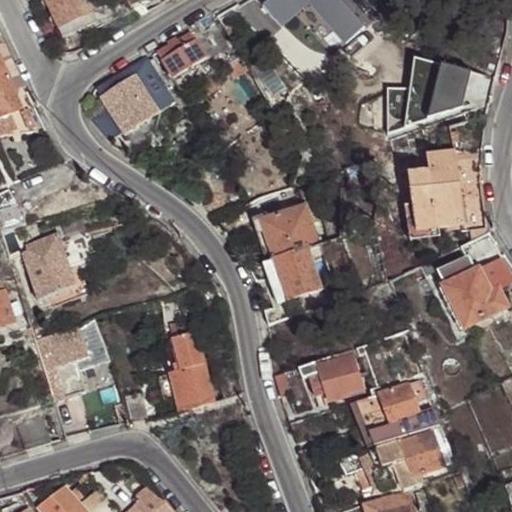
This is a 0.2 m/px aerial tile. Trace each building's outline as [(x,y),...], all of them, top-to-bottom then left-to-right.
[(43,0),(56,30),(92,13),(85,0),(43,0)] [(336,0),(272,0),(262,10),(279,30),(308,5),(345,45),(363,28),(336,0)] [(463,0),(443,0),(452,3),(450,8),(460,11),(463,0)] [(96,22),(92,13),(56,30),(61,39),(96,22)] [(447,22),(437,15),(429,26),(438,33),(447,22)] [(215,20),(205,27),(222,53),(231,47),(215,20)] [(222,53),(205,27),(170,46),(154,55),(172,83),(208,62),(222,53)] [(208,62),(172,83),(178,92),(214,74),(208,62)] [(0,96),(10,92),(13,90),(0,63),(0,96)] [(413,88),(397,87),(397,122),(481,124),(483,64),(413,63),(413,88)] [(157,117),(174,106),(148,64),(132,74),(134,79),(157,117)] [(119,76),(110,82),(115,89),(134,79),(132,74),(128,70),(119,76)] [(124,138),(157,117),(134,79),(115,89),(100,100),(124,138)] [(110,82),(94,91),(100,100),(115,89),(110,82)] [(18,109),(10,92),(0,96),(8,114),(18,109)] [(8,114),(0,96),(0,124),(5,122),(11,119),(8,114)] [(100,141),(109,148),(124,138),(100,100),(87,124),(96,137),(100,141)] [(146,162),(188,124),(174,106),(157,117),(124,138),(109,148),(146,162)] [(0,140),(12,134),(5,122),(0,124),(0,140)] [(406,175),(409,206),(457,186),(452,153),(425,158),(427,171),(406,175)] [(457,186),(409,206),(414,235),(463,229),(457,186)] [(360,227),(339,189),(335,189),(334,235),(345,232),(360,227)] [(305,248),(318,243),(303,204),(256,222),(271,261),(305,248)] [(43,247),(48,260),(61,255),(55,243),(43,247)] [(321,288),(305,248),(271,261),(273,267),(286,301),(321,288)] [(61,255),(48,260),(26,268),(37,303),(74,289),(61,255)] [(273,267),(271,261),(261,265),(263,270),(273,267)] [(488,297),(475,272),(470,275),(463,261),(436,278),(443,291),(441,293),(464,332),(504,308),(497,291),(488,297)] [(495,262),(475,272),(488,297),(497,291),(511,283),(495,262)] [(277,303),(286,301),(273,267),(263,270),(277,303)] [(0,325),(12,321),(0,285),(0,325)] [(76,329),(75,328),(31,343),(52,404),(83,394),(78,378),(110,369),(96,319),(76,329)] [(180,370),(202,366),(192,332),(172,340),(180,370)] [(338,365),(335,357),(315,363),(325,395),(327,403),(348,397),(348,394),(338,365)] [(353,361),(338,365),(348,394),(362,390),(353,361)] [(325,395),(315,363),(305,367),(314,398),(325,395)] [(192,410),(214,404),(202,366),(180,370),(192,410)] [(178,414),(192,410),(180,370),(167,375),(178,414)] [(287,373),(278,376),(283,398),(292,396),(287,373)] [(420,417),(411,386),(380,395),(390,426),(397,424),(420,417)] [(130,424),(146,421),(142,395),(127,395),(130,424)] [(390,426),(380,395),(368,399),(377,429),(390,426)] [(46,419),(18,427),(25,452),(53,444),(46,419)] [(397,424),(390,426),(377,429),(366,432),(372,448),(373,448),(402,438),(397,424)] [(444,467),(431,429),(402,438),(373,448),(380,468),(391,466),(402,492),(406,491),(421,486),(417,476),(444,467)] [(81,511),(63,489),(38,509),(40,511),(97,511),(95,511),(81,511)] [(410,504),(406,491),(402,492),(391,496),(395,509),(410,504)] [(172,511),(156,493),(133,511),(172,511)] [(383,511),(395,509),(391,496),(374,502),(377,511),(383,511)] [(377,511),(374,502),(362,506),(363,511),(377,511)]
